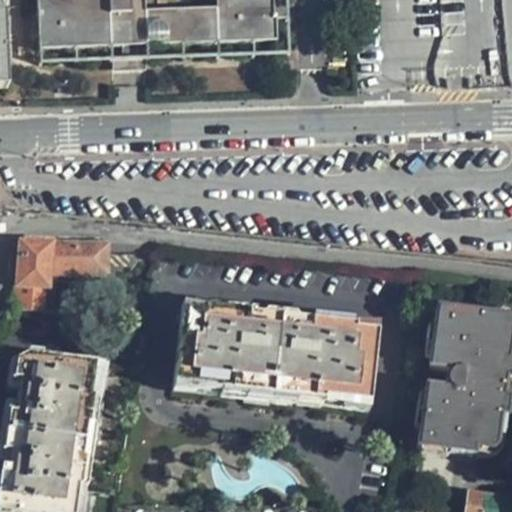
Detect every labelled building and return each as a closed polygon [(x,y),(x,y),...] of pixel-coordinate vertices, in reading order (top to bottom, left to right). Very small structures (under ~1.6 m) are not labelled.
[(0,0),(0,89),(8,89),(6,0),(0,0)] [(278,45),(275,0),(39,0),(41,53),(278,45)] [(275,0),(278,45),(41,53),(41,69),(129,66),(293,61),(290,0),(275,0)] [(101,277),(102,251),(43,248),(24,248),(21,284),(17,332),(41,333),(43,314),(46,275),(101,277)] [(372,390),(377,343),(379,325),(355,323),(355,327),(280,319),(223,314),(202,311),(202,306),(179,305),(176,334),(171,389),(215,394),(344,407),(370,409),(372,390)] [(511,363),(509,363),(511,330),(511,327),(492,324),(493,316),(456,311),(438,308),(433,347),(429,369),(442,371),(446,372),(447,376),(445,381),(447,388),(443,393),(426,391),(418,449),(473,456),(474,451),(497,454),(501,419),(508,420),(511,388),(511,363)] [(83,511),(83,509),(92,423),(95,387),(83,385),(51,382),(37,381),(20,380),(11,384),(9,403),(13,403),(10,435),(6,435),(2,473),(6,474),(5,490),(1,491),(0,496),(0,511),(83,511)] [(511,511),(511,505),(498,504),(469,500),(467,511),(511,511)]
